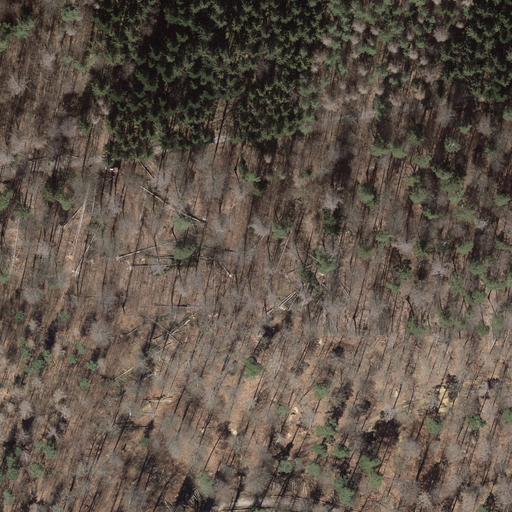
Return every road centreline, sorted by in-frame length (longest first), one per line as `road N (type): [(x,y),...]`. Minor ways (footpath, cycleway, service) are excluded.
road 1 (track): [(0,172),(511,90)]
road 2 (track): [(214,508),(231,489),(337,431),(456,390),(511,386)]
road 3 (track): [(335,511),(243,497),(205,511)]
